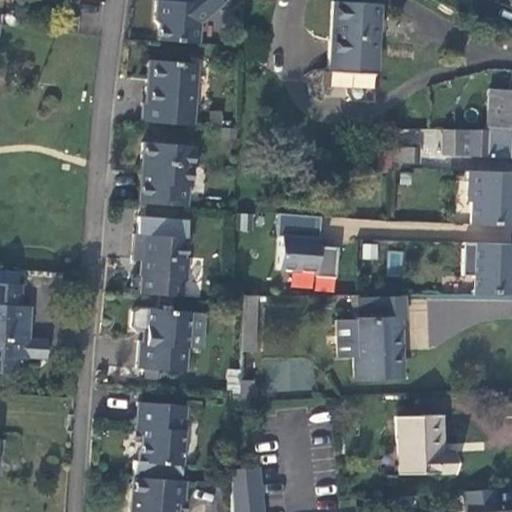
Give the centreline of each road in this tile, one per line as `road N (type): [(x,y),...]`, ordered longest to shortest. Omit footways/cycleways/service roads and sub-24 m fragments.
road 1 (residential): [(117,0),(77,511)]
road 2 (unknown): [(511,71),(454,81),(392,115)]
